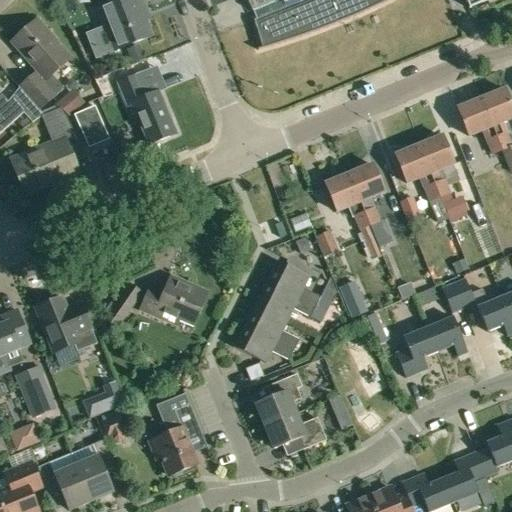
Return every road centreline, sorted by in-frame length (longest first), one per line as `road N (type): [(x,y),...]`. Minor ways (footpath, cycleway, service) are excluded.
road 1 (residential): [(246,156),(511,48)]
road 2 (residential): [(256,487),(301,486),(357,463),(437,408),(511,378)]
road 3 (residential): [(22,248),(246,156)]
road 4 (residential): [(246,156),(189,0)]
road 5 (residential): [(256,487),(212,369)]
